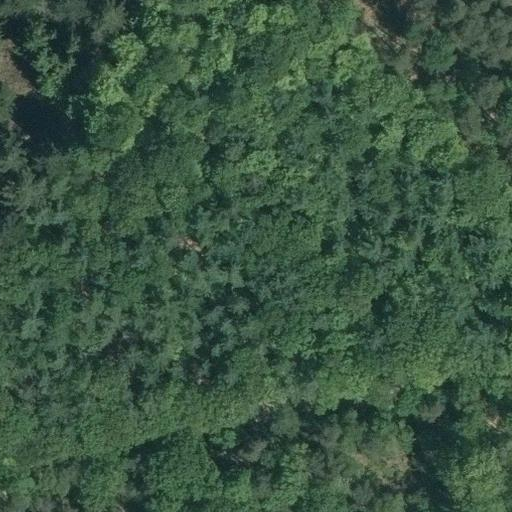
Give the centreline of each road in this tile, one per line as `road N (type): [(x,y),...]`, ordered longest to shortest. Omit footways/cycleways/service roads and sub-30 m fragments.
road 1 (track): [(0,459),(511,352)]
road 2 (track): [(334,0),(511,174)]
